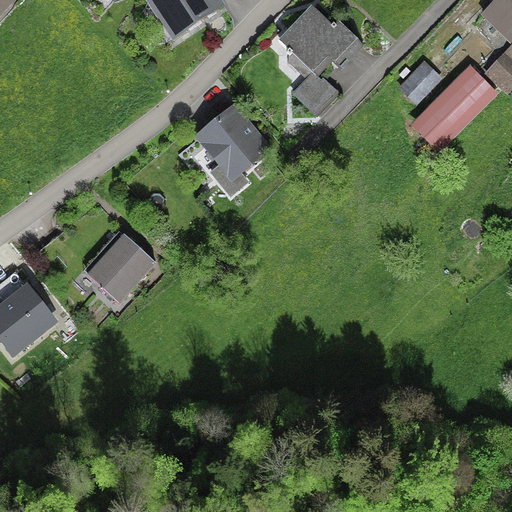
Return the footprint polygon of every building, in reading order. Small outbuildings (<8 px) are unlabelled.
[(184,31),(219,7),(214,0),(147,0),(147,3),(168,7),(184,31)] [(507,91),(511,84),(511,0),(501,0),(483,19),(500,35),(507,28),(511,32),(511,46),(507,52),(511,55),(491,76),(507,91)] [(344,61),(358,46),(337,25),(334,29),(332,27),(330,29),(311,10),(278,44),(287,53),(285,55),(286,57),(287,65),(295,73),(307,72),(312,77),(294,96),(304,106),(323,86),(315,78),(330,63),(334,67),(340,66),(344,61)] [(399,91),(414,105),(440,78),(425,63),(399,91)] [(445,123),(455,134),(494,95),(468,70),(415,123),(430,138),(445,123)] [(237,175),(264,153),(231,112),(198,139),(220,166),(210,175),(229,198),(245,185),(237,175)] [(85,278),(117,306),(153,266),(122,237),(85,278)] [(56,321),(27,285),(0,306),(0,337),(14,354),(56,321)]
